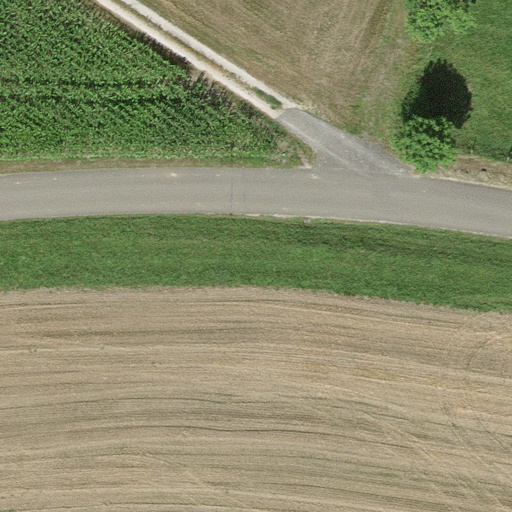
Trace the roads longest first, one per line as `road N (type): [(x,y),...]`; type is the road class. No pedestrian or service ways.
road 1 (unclassified): [(0,200),(72,190),(357,191),(511,219)]
road 2 (track): [(112,0),(347,156),(357,191)]
